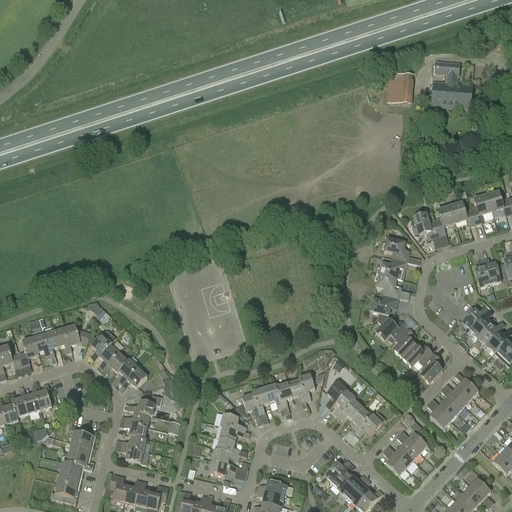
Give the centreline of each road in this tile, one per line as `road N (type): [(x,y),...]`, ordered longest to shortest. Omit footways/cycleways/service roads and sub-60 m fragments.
road 1 (primary): [(0,162),(499,0)]
road 2 (primary): [(449,0),(0,146)]
road 3 (residential): [(511,236),(428,266),(418,313),(462,358)]
road 4 (unclassified): [(411,508),(510,402)]
road 5 (unclassified): [(79,0),(0,96)]
